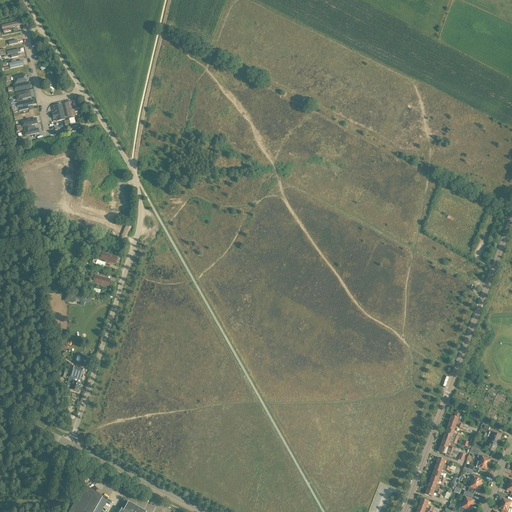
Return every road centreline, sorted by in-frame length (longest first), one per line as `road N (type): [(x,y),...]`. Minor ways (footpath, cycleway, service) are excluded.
road 1 (unclassified): [(71,445),(140,207),(130,169),(83,92)]
road 2 (secondary): [(404,511),(511,217)]
road 3 (secondary): [(205,511),(71,445)]
road 4 (track): [(162,31),(130,169)]
